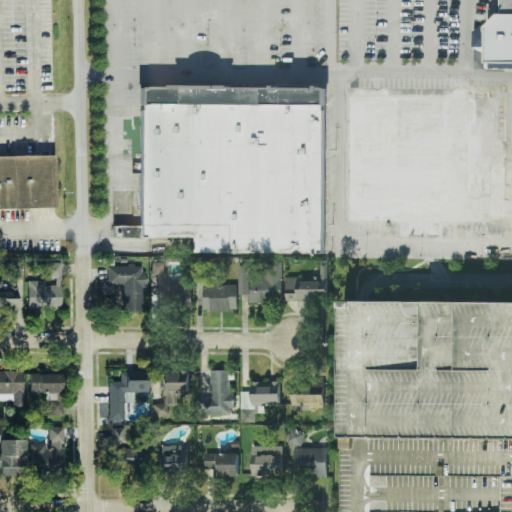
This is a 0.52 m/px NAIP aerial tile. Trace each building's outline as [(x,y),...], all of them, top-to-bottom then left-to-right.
[(501,0),(511,0),(511,65),(488,65),(488,29),(501,16),(501,0)] [(139,87),(326,88),(323,254),(197,255),(196,240),(140,238),(139,87)] [(350,98),(499,98),(499,139),(505,147),(505,218),(491,218),(490,223),(350,222),(350,98)] [(0,158),(52,159),(52,208),(0,210),(0,158)] [(164,263),(151,262),(151,275),(164,275),(164,263)] [(60,309),(61,263),(46,263),(46,276),(56,276),(55,286),(43,285),(43,281),(27,280),(27,309),(60,309)] [(249,303),(282,304),(283,264),(267,263),(267,271),(258,271),(258,263),(241,263),(240,295),(250,295),(249,303)] [(106,265),(107,288),(105,289),(106,310),(143,309),(142,286),(144,286),(143,265),(106,265)] [(286,301),(327,301),(327,276),(286,275),(286,301)] [(157,298),(178,298),(179,279),(158,278),(157,298)] [(238,311),(237,286),(204,286),(205,311),(238,311)] [(0,307),(16,309),(17,290),(0,289),(0,307)] [(344,432),(511,433),(511,298),(345,298),(344,432)] [(23,407),(24,371),(0,370),(0,399),(13,400),(13,407),(23,407)] [(108,420),(124,420),(124,391),(148,391),(148,370),(120,370),(120,381),(108,381),(108,420)] [(211,398),(200,398),(199,415),(233,415),(233,394),(229,394),(229,370),(211,370),(211,398)] [(161,372),(162,403),(152,403),(153,416),(168,416),(167,404),(181,403),(181,395),(190,395),(189,371),(161,372)] [(47,414),(61,415),(62,374),(30,373),(30,392),(48,393),(47,414)] [(242,423),(256,422),(256,413),(265,413),(265,407),(281,406),(281,381),(252,382),(252,392),(241,392),(242,423)] [(293,406),(325,405),(324,382),(293,383),(293,406)] [(62,426),(48,426),(48,443),(30,443),(30,473),(63,473),(62,426)] [(111,476),(125,475),(124,464),(134,464),(134,458),(145,458),(144,439),(126,439),(126,426),(110,427),(111,476)] [(25,439),(10,439),(11,428),(0,427),(0,475),(24,476),(25,439)] [(288,430),(288,446),(304,445),(304,430),(288,430)] [(511,511),(511,433),(344,432),(343,511),(511,511)] [(189,445),(157,446),(158,475),(189,474),(189,445)] [(283,446),(252,447),(253,477),(284,476),(283,446)] [(327,449),(296,448),(295,476),(327,476),(327,449)] [(218,454),(202,453),(201,470),(218,470),(218,454)] [(239,453),(219,453),(219,477),(239,478),(239,453)]
